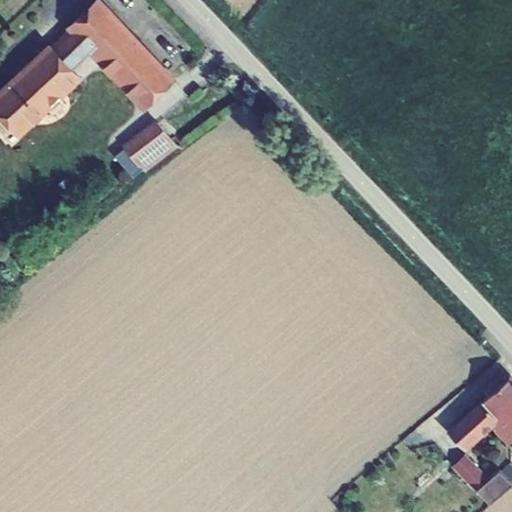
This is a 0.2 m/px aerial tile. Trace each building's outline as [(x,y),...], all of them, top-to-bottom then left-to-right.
[(0,90),(0,119),(20,141),(82,80),(74,70),(90,55),(144,112),(177,81),(100,0),(97,0),(66,29),(68,32),(72,36),(56,52),(51,47),(49,44),(0,90)] [(72,36),(68,32),(51,47),(56,52),(72,36)] [(156,120),(122,146),(125,150),(142,171),(145,174),(178,148),(156,120)] [(142,171),(125,150),(116,158),(133,178),(142,171)] [(511,378),(447,432),(467,453),(493,430),(511,449),(511,378)] [(478,492),(490,481),(465,455),(451,467),(476,493),(478,492)] [(502,472),(511,483),(511,466),(510,464),(502,472)] [(478,492),(491,507),(511,489),(511,483),(502,472),(490,481),(478,492)]
